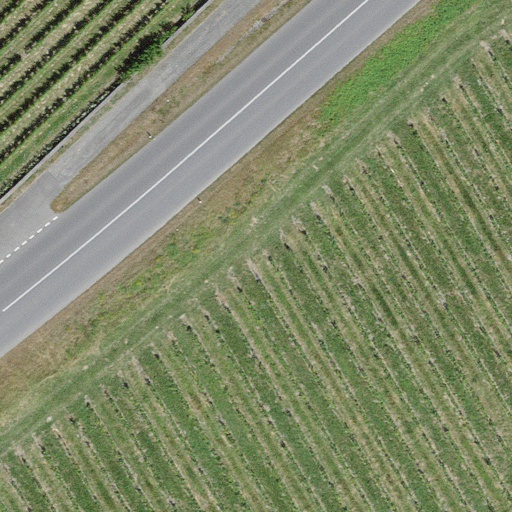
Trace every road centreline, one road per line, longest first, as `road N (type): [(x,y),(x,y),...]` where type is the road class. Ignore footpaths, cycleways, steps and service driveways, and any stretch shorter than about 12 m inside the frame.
road 1 (secondary): [(0,311),(367,0)]
road 2 (track): [(245,0),(0,229)]
